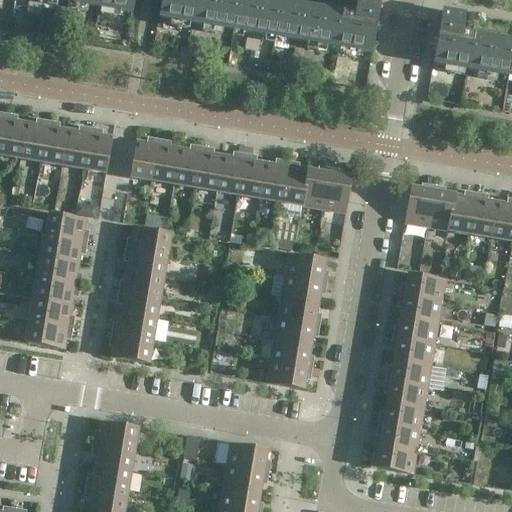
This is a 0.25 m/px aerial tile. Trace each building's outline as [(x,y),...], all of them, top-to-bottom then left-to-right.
[(28,0),(26,15),(40,17),(43,0),(44,0),(132,15),(134,0),(28,0)] [(344,14),(345,8),(323,4),(322,10),(261,0),(161,0),(158,19),(247,34),(244,51),(258,54),(261,36),(371,55),(380,2),(369,0),(356,0),(354,16),(344,14)] [(511,42),(494,39),(495,33),(472,29),(471,35),(461,34),(462,31),(464,16),(442,12),(433,65),(511,78),(511,42)] [(0,157),(19,160),(25,124),(11,121),(12,117),(5,115),(0,145),(0,157)] [(41,164),(48,123),(40,121),(40,126),(25,124),(19,160),(41,164)] [(62,168),(68,131),(54,129),(55,124),(48,123),(41,164),(62,168)] [(83,171),(90,130),(83,128),(82,133),(68,131),(62,168),(83,171)] [(106,175),(112,138),(97,136),(98,131),(90,130),(83,171),(106,175)] [(152,183),(159,141),(152,140),(151,145),(136,142),(130,179),(152,183)] [(173,186),(180,150),(165,147),(166,143),(159,141),(152,183),(173,186)] [(195,190),(202,148),(195,147),(194,152),(180,150),(173,186),(195,190)] [(216,194),(222,157),(208,155),(209,150),(202,148),(195,190),(216,194)] [(238,197),(245,156),(237,154),(237,159),(222,157),(216,194),(238,197)] [(259,201),(265,164),(251,162),(252,157),(245,156),(238,197),(259,201)] [(280,204),(287,163),(280,162),(279,167),(265,164),(259,201),(280,204)] [(301,208),(308,171),(293,169),(294,164),(287,163),(280,204),(301,208)] [(323,212),(330,170),(323,169),(322,174),(308,171),(301,208),(323,212)] [(345,215),(351,179),(336,176),(337,171),(330,170),(323,212),(345,215)] [(426,229),(433,187),(426,186),(425,191),(410,188),(404,225),(426,229)] [(448,233),(454,196),(440,193),(440,189),(433,187),(426,229),(448,233)] [(469,236),(476,195),(469,193),(468,198),(454,196),(448,233),(469,236)] [(490,240),(496,203),(482,201),(483,196),(476,195),(469,236),(490,240)] [(511,243),(511,241),(511,200),(511,201),(511,205),(496,203),(490,240),(511,243)] [(83,237),(85,222),(49,215),(45,238),(87,245),(88,238),(83,237)] [(167,258),(170,236),(134,229),(131,244),(126,244),(125,251),(167,258)] [(78,265),(81,251),(85,252),(87,245),(45,238),(41,259),(78,265)] [(163,279),(167,258),(125,251),(124,258),(129,259),(126,273),(163,279)] [(322,277),(325,262),(288,256),(284,278),(326,285),(327,278),(322,277)] [(76,279),(78,265),(41,259),(38,280),(79,287),(81,280),(76,279)] [(159,300),(163,279),(126,273),(124,287),(119,286),(118,293),(159,300)] [(441,304),(444,282),(408,276),(405,291),(400,290),(399,297),(441,304)] [(318,305),(320,291),(325,292),(326,285),(284,278),(281,299),(318,305)] [(71,308),(73,294),(78,294),(79,287),(38,280),(34,301),(71,308)] [(156,322),(159,300),(118,293),(117,301),(122,301),(119,316),(156,322)] [(437,325),(441,304),(399,297),(398,304),(403,305),(401,319),(437,325)] [(315,319),(318,305),(281,299),(277,320),(319,327),(320,320),(315,319)] [(69,322),(71,308),(34,301),(31,323),(72,330),(73,323),(69,322)] [(152,343),(156,322),(119,316),(117,330),(112,329),(111,336),(152,343)] [(434,347),(437,325),(401,319),(398,333),(393,333),(392,340),(434,347)] [(310,348),(313,333),(318,334),(319,327),(277,320),(274,342),(310,348)] [(64,351),(66,336),(71,337),(72,330),(31,323),(27,345),(64,351)] [(148,365),(152,343),(111,336),(110,343),(114,344),(112,359),(148,365)] [(430,368),(434,347),(392,340),(391,347),(396,348),(393,362),(430,368)] [(308,362),(310,348),(274,342),(270,363),(312,370),(313,363),(308,362)] [(426,389),(430,368),(393,362),(391,376),(386,375),(385,382),(426,389)] [(303,391),(306,376),(310,377),(312,370),(270,363),(266,385),(303,391)] [(443,389),(445,368),(433,366),(431,387),(443,389)] [(423,411),(426,389),(385,382),(384,390),(389,390),(386,405),(423,411)] [(419,432),(423,411),(386,405),(384,419),(379,418),(378,425),(419,432)] [(134,452),(138,430),(101,423),(99,438),(94,437),(93,445),(134,452)] [(416,453),(419,432),(378,425),(376,432),(381,433),(379,447),(416,453)] [(131,473),(134,452),(93,445),(91,452),(96,453),(94,467),(131,473)] [(264,466),(267,451),(230,445),(226,467),(268,474),(269,467),(264,466)] [(412,476),(416,453),(379,447),(377,461),(372,461),(370,469),(412,476)] [(127,494),(131,473),(94,467),(91,481),(87,480),(85,487),(127,494)] [(260,495),(262,481),(267,481),(268,474),(226,467),(223,489),(260,495)] [(103,511),(123,511),(127,494),(85,487),(84,494),(89,495),(87,509),(103,511)] [(257,509),(260,495),(223,489),(219,510),(231,511),(261,511),(262,510),(257,509)]
